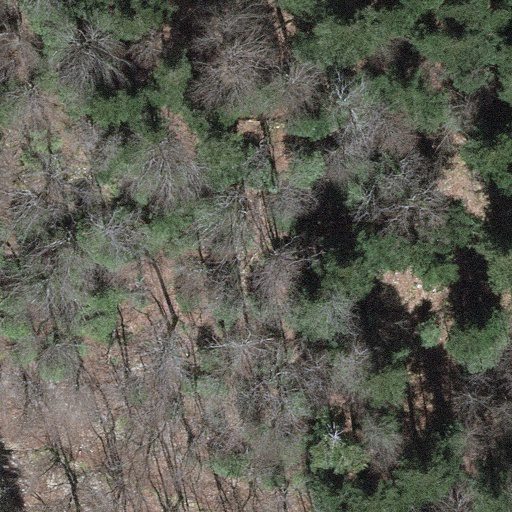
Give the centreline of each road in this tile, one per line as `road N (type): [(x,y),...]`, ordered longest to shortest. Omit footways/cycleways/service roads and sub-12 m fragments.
road 1 (track): [(328,511),(0,410)]
road 2 (track): [(511,426),(414,511)]
